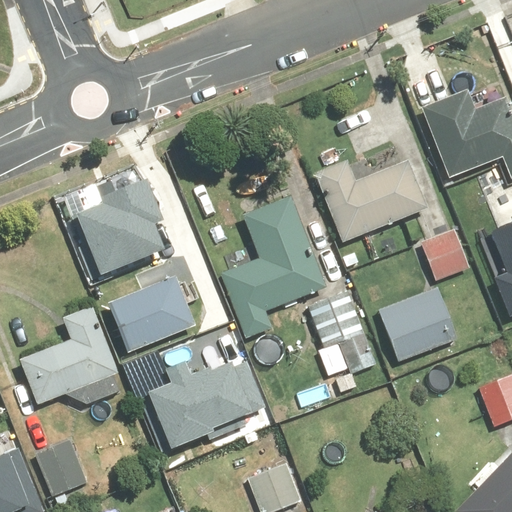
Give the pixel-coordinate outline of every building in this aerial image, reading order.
[(511,91),(505,75),(424,108),(453,178),(505,157),(511,174),(511,91)] [(357,151),(315,169),(346,242),(432,207),(409,152),(364,170),(357,151)] [(79,215),(100,275),(167,251),(157,222),(164,219),(149,177),(102,194),(106,205),(79,215)] [(221,272),(248,337),(276,325),(271,312),(338,284),(299,191),(246,212),(264,254),(221,272)] [(511,218),(490,228),(508,267),(486,277),(504,319),(511,315),(511,218)] [(458,223),(424,237),(442,282),(477,267),(458,223)] [(111,303),(129,349),(192,324),(174,278),(111,303)] [(381,308),(401,358),(458,335),(437,285),(381,308)] [(351,288),(308,306),(326,350),(369,332),(351,288)] [(125,374),(100,302),(65,314),(74,339),(22,356),(38,404),(125,374)] [(150,389),(171,447),(272,410),(249,350),(187,373),(182,360),(163,367),(169,382),(150,389)] [(511,371),(480,384),(496,426),(511,419),(511,371)] [(76,440),(35,457),(52,498),(93,481),(76,440)] [(511,511),(511,453),(454,511),(455,511),(511,511)] [(0,465),(0,511),(31,511),(42,508),(21,457),(0,465)] [(280,460),(240,478),(255,511),(281,511),(300,504),(280,460)]
